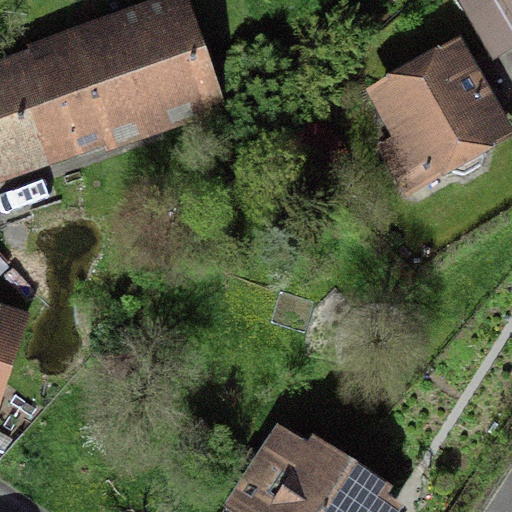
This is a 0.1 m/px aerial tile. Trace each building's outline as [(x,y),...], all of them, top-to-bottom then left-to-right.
[(511,48),(511,35),(491,0),(456,0),(455,1),(466,18),(490,61),(511,48)] [(181,21),(0,84),(0,165),(206,94),(181,21)] [(375,98),(400,142),(421,179),(444,166),(450,175),(460,178),(477,168),(480,158),(474,149),(499,135),(470,84),(465,76),(453,54),(375,98)] [(0,374),(16,326),(0,321),(0,374)] [(278,441),(235,506),(244,511),(366,511),(372,503),(278,441)]
